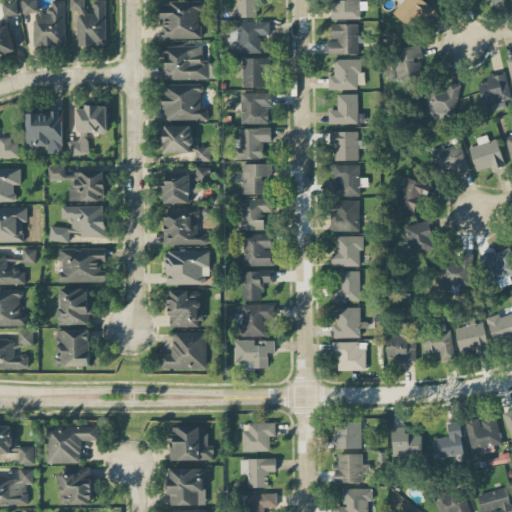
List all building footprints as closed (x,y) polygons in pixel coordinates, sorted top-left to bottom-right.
[(0,53),(13,51),(6,16),(18,13),(15,0),(9,0),(0,2),(0,11),(3,24),(0,24),(0,53)] [(65,44),(63,0),(46,0),(47,8),(36,8),(36,0),(21,0),(22,12),(33,12),(34,45),(65,44)] [(105,0),(92,0),(93,12),(84,13),(84,0),(69,0),(70,9),(77,8),(78,45),(106,44),(105,0)] [(161,1),(162,37),(200,37),(200,0),(161,1)] [(237,0),(238,16),(256,16),(255,0),(237,0)] [(432,6),(424,0),(401,0),(402,0),(393,11),(413,28),(432,6)] [(232,52),(261,52),(261,35),(270,34),(269,20),(235,21),(235,30),(231,30),(232,52)] [(329,54),(358,53),(358,22),(332,23),(332,39),(328,39),(329,54)] [(392,49),(396,67),(385,69),(388,80),(419,74),(415,57),(422,55),(419,43),(392,49)] [(201,44),(161,46),(162,79),(216,77),(216,60),(201,61),(201,44)] [(242,86),(266,86),(266,57),(242,57),(242,86)] [(334,58),(334,74),(328,75),(329,88),(364,87),(364,73),(361,73),(360,58),(334,58)] [(504,98),(511,96),(505,71),(486,76),(487,79),(478,82),(483,105),(493,102),(494,108),(506,105),(504,98)] [(455,116),(461,83),(448,81),(446,89),(428,86),(423,111),(455,116)] [(201,105),(200,82),(163,83),(163,120),(208,119),(207,105),(201,105)] [(241,123),(268,122),(268,106),(271,106),(271,91),(240,91),(241,123)] [(337,93),(337,108),(328,108),(329,123),(364,122),(364,112),(357,112),(357,93),(337,93)] [(107,129),(107,105),(76,105),(77,130),(107,129)] [(27,111),(26,145),(47,145),(47,151),(62,152),(62,111),(27,111)] [(163,152),(192,151),(191,124),(163,125),(163,152)] [(240,158),(263,158),(263,140),(271,140),(271,126),(239,127),(240,158)] [(358,130),(330,131),(330,143),(334,143),(334,159),(358,159),(358,130)] [(68,154),(87,153),(86,131),(79,131),(79,139),(68,140),(68,154)] [(469,146),(476,170),(491,165),(492,168),(504,164),(496,137),(488,140),(487,134),(476,137),(478,143),(469,146)] [(0,156),(18,156),(17,137),(0,138),(0,156)] [(468,170),(461,141),(432,149),(438,171),(456,167),(458,173),(468,170)] [(210,160),(209,146),(195,146),(196,160),(210,160)] [(271,162),(241,162),(241,170),(235,170),(235,181),(242,181),(241,193),(271,193),(271,177),(271,162)] [(359,164),(332,163),(332,180),(329,180),(329,195),(359,195),(360,185),(367,185),(367,177),(359,177),(359,164)] [(48,165),(49,179),(65,179),(64,164),(48,165)] [(20,183),(20,167),(0,166),(0,200),(14,200),(14,183),(20,183)] [(163,202),(190,202),(190,192),(199,192),(199,180),(209,181),(209,166),(195,166),(195,171),(167,171),(167,180),(164,180),(163,202)] [(70,199),(104,200),(105,171),(71,170),(70,199)] [(396,204),(414,209),(419,194),(432,198),(436,186),(406,176),(396,204)] [(263,229),(263,211),(270,211),(270,197),(239,197),(239,229),(263,229)] [(358,199),(334,200),(335,209),(330,209),(330,230),(359,230),(358,199)] [(61,204),(61,218),(71,218),(71,226),(50,226),(49,240),(69,240),(69,234),(104,235),(105,205),(61,204)] [(0,241),(23,241),(22,220),(27,220),(27,207),(0,207),(0,241)] [(164,243),(208,244),(208,233),(197,233),(197,207),(164,207),(164,243)] [(410,253),(433,249),(428,220),(405,224),(410,253)] [(243,265),(274,264),(273,248),(272,232),(242,233),(243,265)] [(336,235),(336,250),(331,250),(331,266),(359,265),(359,249),(363,249),(363,234),(336,235)] [(35,262),(37,248),(23,246),(21,260),(35,262)] [(61,248),(61,270),(58,270),(58,281),(106,280),(106,269),(104,269),(104,247),(61,248)] [(478,253),(487,283),(498,280),(500,285),(510,282),(508,275),(511,273),(511,254),(510,247),(493,251),(492,249),(478,253)] [(166,284),(204,283),(204,275),(209,274),(208,249),(165,250),(166,284)] [(473,285),(472,259),(441,260),(442,287),(473,285)] [(262,299),(262,282),(273,282),(273,269),(241,270),(242,300),(262,299)] [(331,300),(360,299),(359,270),(338,270),(338,283),(330,283),(331,300)] [(60,324),(90,324),(90,287),(60,287),(60,324)] [(0,324),(26,324),(26,311),(21,311),(20,288),(0,288),(0,324)] [(201,326),(200,289),(169,289),(170,326),(201,326)] [(241,303),(241,312),(235,312),(235,335),(266,334),(265,317),(275,317),(274,302),(241,303)] [(359,306),(336,306),(336,322),(331,322),(332,337),(360,336),(359,306)] [(486,316),(495,345),(511,339),(511,312),(500,316),(499,313),(486,316)] [(482,321),(475,323),(475,321),(454,326),(460,351),(475,348),(475,351),(489,348),(482,321)] [(32,343),(32,328),(18,328),(19,344),(32,343)] [(89,328),(57,329),(58,355),(54,355),(54,365),(90,365),(89,328)] [(454,357),(450,329),(421,332),(424,353),(439,351),(440,358),(454,357)] [(160,353),(160,367),(206,368),(207,331),(173,330),(172,353),(160,353)] [(386,333),(387,356),(396,356),(397,361),(417,360),(416,333),(386,333)] [(0,337),(0,366),(28,366),(27,354),(15,354),(14,337),(0,337)] [(235,363),(253,362),(253,367),(268,367),(267,352),(275,352),(274,339),(256,340),(255,339),(234,339),(235,363)] [(338,369),(365,369),(365,347),(359,348),(359,341),(332,341),(332,354),(338,354),(338,369)] [(511,440),(511,408),(503,411),(511,441),(511,440)] [(471,449),(501,443),(496,416),(480,419),(480,417),(466,419),(471,449)] [(361,447),(360,420),(334,421),(335,447),(361,447)] [(434,457),(464,453),(459,420),(447,422),(449,435),(431,438),(434,457)] [(11,425),(0,424),(0,451),(11,452),(11,425)] [(80,462),(80,439),(98,439),(98,424),(46,425),(47,462),(80,462)] [(170,459),(214,459),(213,444),(208,444),(208,432),(200,432),(200,425),(172,426),(172,446),(170,446),(170,459)] [(393,453),(421,453),(420,433),(405,433),(404,425),(392,426),(393,453)] [(19,463),(33,463),(33,445),(11,445),(11,450),(19,450),(19,463)] [(338,453),(338,469),(334,469),(334,482),(362,481),(362,452),(338,453)] [(268,486),(267,470),(275,470),(275,457),(240,458),(240,472),(247,472),(248,486),(268,486)] [(33,467),(19,467),(19,475),(0,475),(0,503),(26,503),(26,482),(33,482),(33,467)] [(58,468),(59,503),(91,502),(90,467),(58,468)] [(204,504),(204,467),(169,467),(169,504),(204,504)] [(511,511),(511,510),(506,486),(477,493),(482,511),(499,507),(500,511),(511,511)] [(334,511),(367,511),(367,499),(372,499),(372,487),(343,487),(343,505),(334,505),(334,511)] [(438,511),(470,511),(462,487),(447,493),(446,489),(433,494),(438,511)] [(263,511),(264,505),(277,505),(277,492),(246,493),(246,511),(263,511)]
